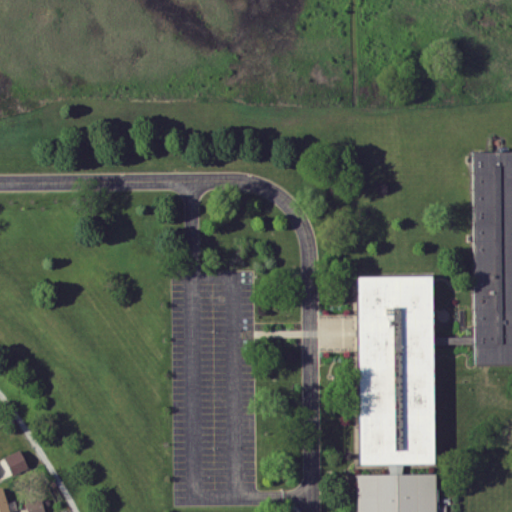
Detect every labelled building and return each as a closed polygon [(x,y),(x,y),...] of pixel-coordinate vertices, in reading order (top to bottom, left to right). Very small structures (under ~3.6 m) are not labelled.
[(511,150),(472,151),(473,337),(463,337),(463,342),(474,342),(474,363),(511,362),(511,150)] [(355,276),(358,464),(432,463),(430,275),(355,276)] [(355,474),(355,511),(434,511),(434,473),(355,474)] [(0,486),(0,511),(8,511),(1,486),(0,486)] [(43,511),(39,496),(24,501),(26,511),(43,511)]
